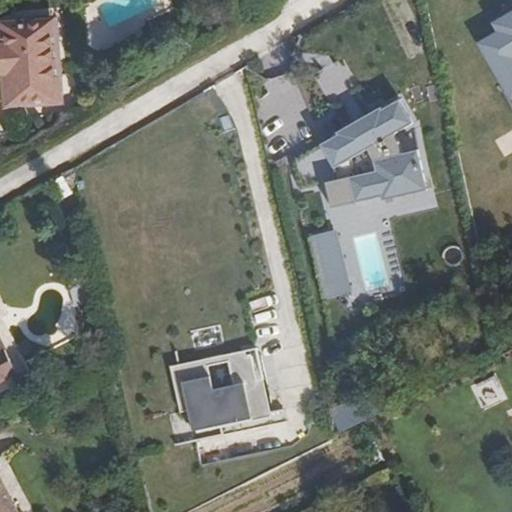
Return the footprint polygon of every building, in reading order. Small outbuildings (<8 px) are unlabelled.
[(511,102),(511,13),(493,19),(498,35),(487,38),(507,104),(511,102)] [(43,51),(41,21),(0,25),(2,44),(0,44),(0,76),(6,76),(7,88),(6,90),(7,107),(49,103),(45,51),(43,51)] [(45,51),(49,103),(57,102),(50,21),(41,21),(43,51),(45,51)] [(376,220),(437,207),(416,107),(325,126),(337,182),(321,186),(332,237),(377,228),(376,220)] [(319,234),(322,297),(347,296),(345,233),(319,234)] [(0,380),(18,371),(0,335),(0,380)] [(258,347),(173,366),(188,433),(273,414),(258,347)] [(497,375),(472,387),(483,410),(507,398),(497,375)] [(367,394),(331,410),(342,434),(378,417),(367,394)] [(0,511),(17,511),(0,476),(0,511)]
